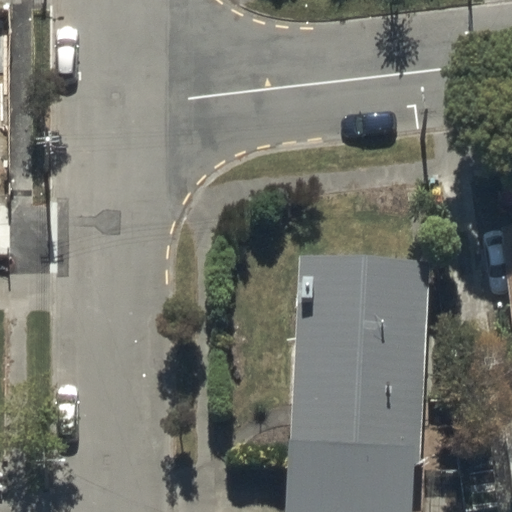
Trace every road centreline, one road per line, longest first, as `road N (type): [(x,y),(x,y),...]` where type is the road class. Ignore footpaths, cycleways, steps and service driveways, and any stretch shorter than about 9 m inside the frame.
road 1 (residential): [(115,511),(113,107)]
road 2 (residential): [(511,61),(113,107)]
